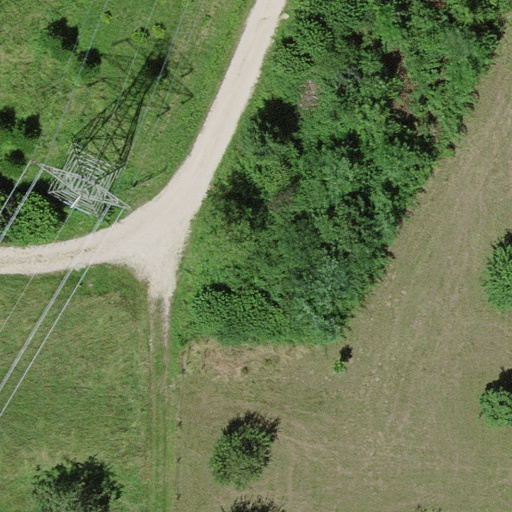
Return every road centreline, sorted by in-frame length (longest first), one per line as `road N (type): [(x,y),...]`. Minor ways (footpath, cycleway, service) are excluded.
road 1 (track): [(273,0),(211,150),(159,219),(143,231),(29,264),(0,261)]
road 2 (track): [(151,511),(159,219)]
